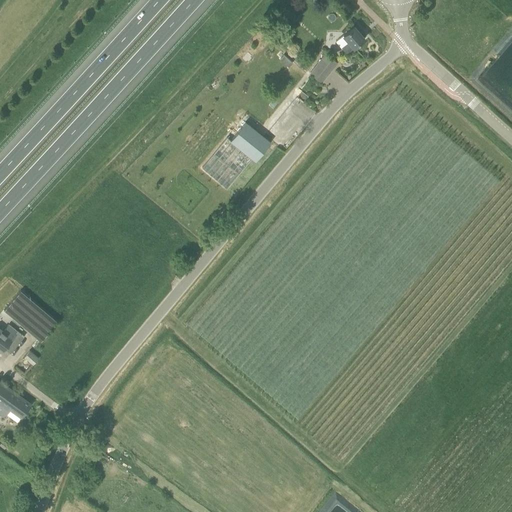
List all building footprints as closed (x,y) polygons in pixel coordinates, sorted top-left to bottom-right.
[(346,53),(354,48),(365,38),(354,26),(336,41),(346,53)] [(288,67),(292,63),(283,54),(280,59),(288,67)] [(326,54),(310,73),(322,82),(337,63),(326,54)] [(231,140),(245,122),(241,119),(202,167),(226,187),(251,157),(231,140)] [(251,157),(256,160),(270,142),(245,122),(231,140),(251,157)] [(4,309),(40,341),(58,320),(21,289),(4,309)] [(4,348),(11,353),(24,337),(9,325),(3,332),(0,329),(0,349),(2,351),(4,348)] [(29,350),(24,357),(33,364),(38,358),(29,350)] [(7,414),(17,422),(30,404),(0,381),(0,414),(4,418),(7,414)] [(0,444),(5,448),(9,443),(4,439),(0,444)]
